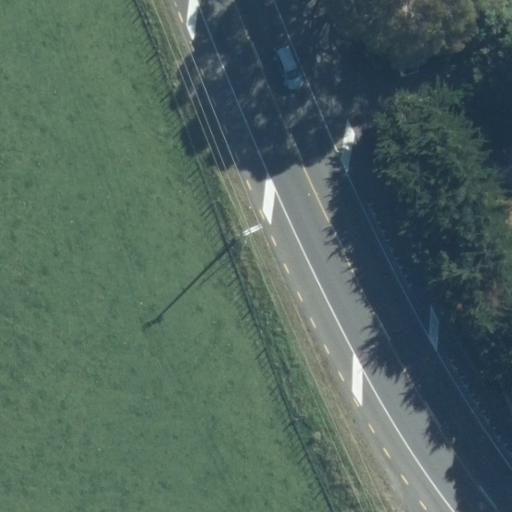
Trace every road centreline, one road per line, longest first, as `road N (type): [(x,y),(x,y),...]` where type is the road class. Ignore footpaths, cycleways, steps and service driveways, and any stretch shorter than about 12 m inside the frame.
road 1 (secondary): [(511,490),(446,405),(339,212),(253,0)]
road 2 (unknown): [(433,511),(417,352)]
